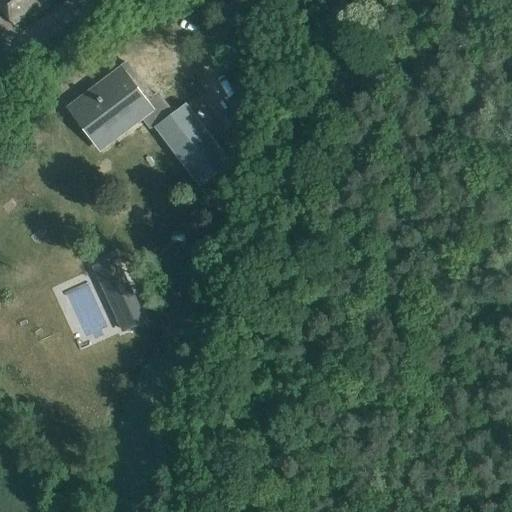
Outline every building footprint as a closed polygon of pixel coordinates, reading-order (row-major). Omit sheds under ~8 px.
[(0,0),(0,6),(14,26),(42,6),(38,1),(38,0),(0,0)] [(253,5),(241,14),(254,33),(267,24),(253,5)] [(186,106),(163,123),(140,93),(146,89),(127,63),(68,108),(95,143),(137,111),(150,127),(154,124),(200,185),(229,163),(186,106)] [(117,256),(92,267),(123,333),(147,322),(117,256)] [(88,282),(67,292),(82,325),(103,316),(88,282)]
